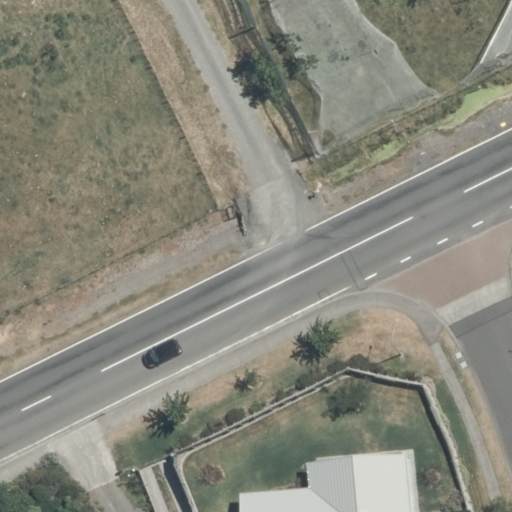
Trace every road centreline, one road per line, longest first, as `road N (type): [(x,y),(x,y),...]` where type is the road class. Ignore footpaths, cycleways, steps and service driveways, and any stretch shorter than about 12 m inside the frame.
road 1 (unclassified): [(0,421),(431,209)]
road 2 (residential): [(511,379),(431,209)]
